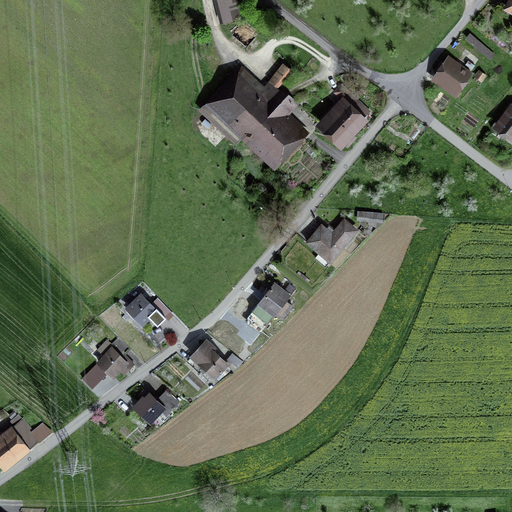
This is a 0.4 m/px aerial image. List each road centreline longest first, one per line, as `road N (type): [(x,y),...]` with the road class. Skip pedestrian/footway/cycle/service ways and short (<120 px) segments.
road 1 (residential): [(0,483),(209,321),(406,91)]
road 2 (track): [(0,502),(119,503),(240,479)]
road 3 (residential): [(406,91),(329,47),(276,0)]
road 4 (residential): [(511,180),(406,91)]
